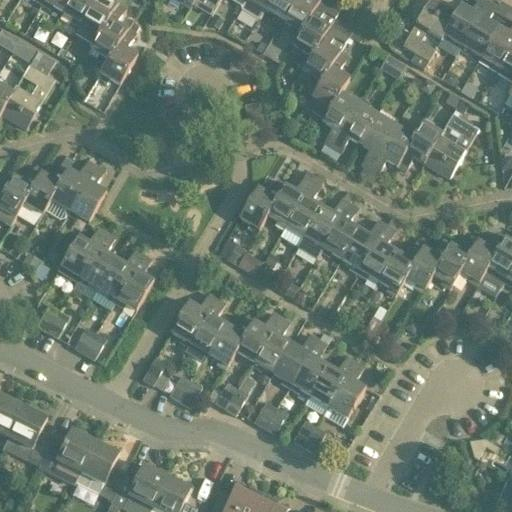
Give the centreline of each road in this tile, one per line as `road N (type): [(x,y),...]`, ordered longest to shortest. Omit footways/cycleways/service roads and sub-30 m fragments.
road 1 (residential): [(109,406),(239,190),(239,162),(209,81)]
road 2 (residential): [(109,406),(174,434),(220,432),(404,511)]
road 3 (residential): [(0,350),(109,406)]
